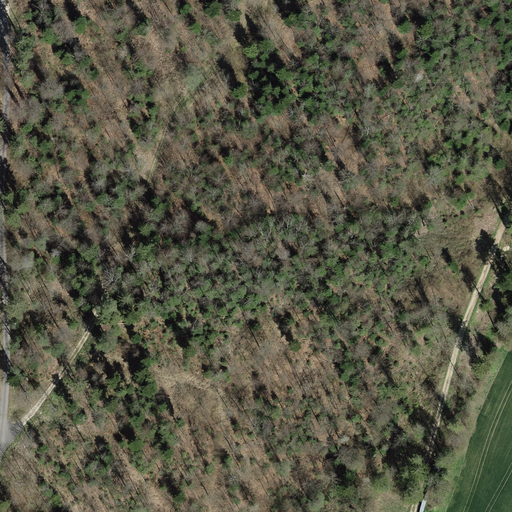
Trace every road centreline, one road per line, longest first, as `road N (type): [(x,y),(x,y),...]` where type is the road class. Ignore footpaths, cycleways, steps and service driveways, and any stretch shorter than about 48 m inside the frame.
road 1 (unclassified): [(0,462),(8,403),(0,63)]
road 2 (track): [(413,511),(448,370),(511,215)]
